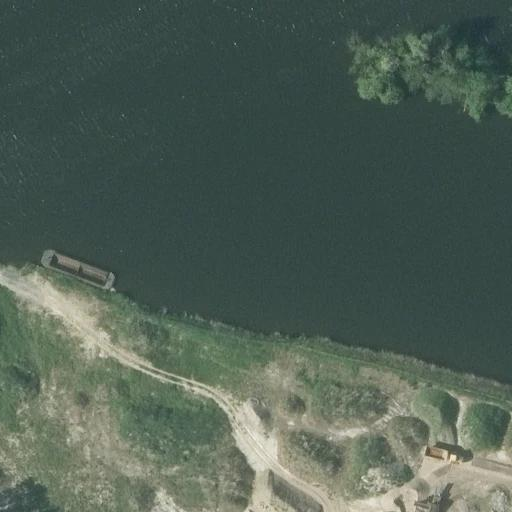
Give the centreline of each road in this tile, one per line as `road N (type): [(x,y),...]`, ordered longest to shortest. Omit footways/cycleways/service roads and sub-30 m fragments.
road 1 (track): [(0,280),(106,335),(149,372),(215,392),(233,410),(243,448),(301,511)]
road 2 (track): [(511,473),(432,454),(414,511)]
